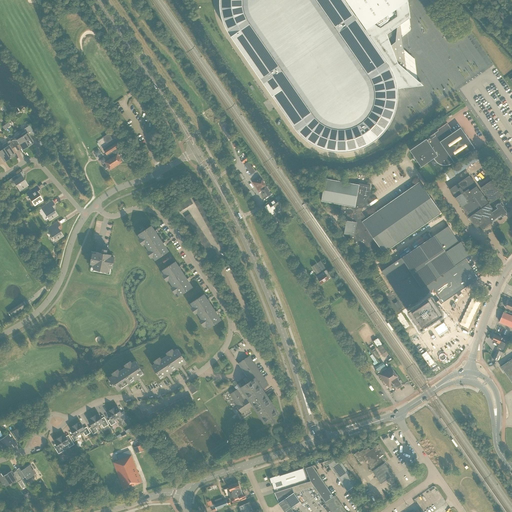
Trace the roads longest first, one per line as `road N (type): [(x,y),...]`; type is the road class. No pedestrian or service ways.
road 1 (residential): [(95,204),(112,217),(148,209),(164,218),(225,311),(230,335),(215,358),(175,385),(101,400),(67,418)]
road 2 (secondary): [(301,388),(220,189)]
road 3 (unclassified): [(0,335),(45,304),(86,215)]
road 4 (secondary): [(175,115),(97,0)]
